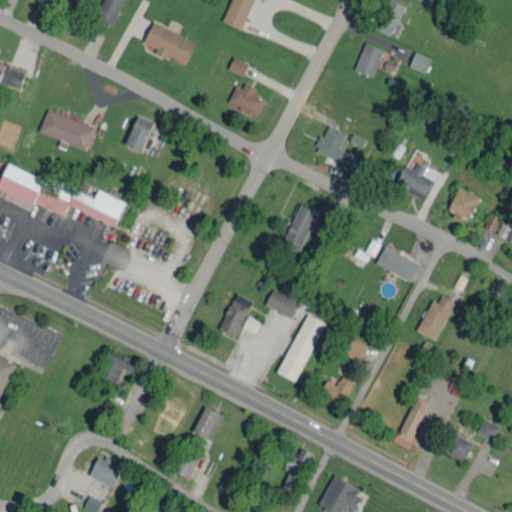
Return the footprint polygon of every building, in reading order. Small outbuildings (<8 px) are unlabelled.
[(108,21),(116,0),(96,0),(90,14),(108,21)] [(225,0),(219,19),(238,25),(245,0),(225,0)] [(382,0),(373,25),(392,33),(396,21),(392,19),(399,1),(396,0),(382,0)] [(191,38),(147,18),(138,39),(151,44),(149,49),(163,55),(164,52),(181,59),(191,38)] [(349,65),(367,73),(378,46),(360,39),(349,65)] [(425,53),(409,48),(404,64),(420,69),(425,53)] [(238,72),(243,60),(228,53),(223,65),(238,72)] [(20,67),(0,61),(0,79),(15,84),(20,67)] [(230,81),(222,98),(252,112),(259,96),(249,92),(252,85),(240,79),(237,84),(230,81)] [(33,128),(82,146),(90,124),(41,106),(33,128)] [(135,147),(147,119),(131,112),(119,140),(135,147)] [(309,147),(335,158),(333,163),(349,170),(356,154),(335,145),(341,129),(323,122),(318,132),(315,131),(309,147)] [(0,162),(0,187),(58,213),(63,202),(110,223),(121,198),(92,185),(89,192),(40,171),(39,175),(2,159),(0,162)] [(431,168),(412,159),(409,166),(399,161),(389,182),(418,196),(431,168)] [(475,193),(453,183),(441,207),(462,218),(475,193)] [(312,208),(295,200),(276,242),(294,250),(312,208)] [(371,253),(376,239),(365,235),(361,249),(371,253)] [(371,259),(405,277),(414,260),(380,242),(371,259)] [(293,298),(268,285),(259,301),(285,314),(293,298)] [(230,333),(248,298),(231,289),(213,325),(230,333)] [(427,295),(412,327),(430,336),(448,298),(436,293),(433,298),(427,295)] [(272,369),(291,378),(319,319),(300,310),(272,369)] [(250,330),(256,318),(242,312),(237,324),(250,330)] [(338,350),(353,358),(362,341),(347,333),(338,350)] [(132,357),(109,346),(95,375),(109,381),(117,364),(127,369),(132,357)] [(0,380),(8,359),(0,356),(0,380)] [(349,378),(336,372),(331,382),(320,377),(313,392),(337,403),(349,378)] [(395,433),(409,437),(419,397),(406,394),(395,433)] [(218,411),(198,403),(188,429),(207,436),(218,411)] [(472,430),(489,438),(495,423),(478,415),(472,430)] [(466,437),(444,430),(438,449),(460,456),(466,437)] [(286,447),(278,466),(284,468),(277,485),(290,490),(307,449),(295,444),(293,450),(286,447)] [(116,461),(92,451),(83,473),(107,483),(116,461)] [(357,485),(328,471),(312,504),(330,511),(338,511),(343,503),(347,505),(357,485)] [(77,504),(90,511),(96,498),(84,492),(77,504)]
